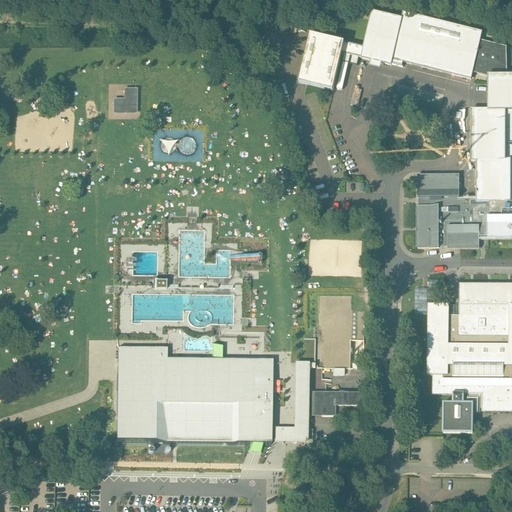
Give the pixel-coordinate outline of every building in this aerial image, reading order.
[(506,49),(484,42),(486,35),(406,15),(405,21),(376,13),(364,59),(376,62),(375,68),(384,70),(386,64),(397,67),(398,62),(474,81),(476,75),(492,79),(491,108),(477,108),(475,199),(463,199),(463,174),(418,173),(417,248),(487,249),(487,238),(511,238),(511,77),(505,77),(506,49)] [(135,89),(126,89),(126,90),(125,90),(124,102),(114,102),(114,110),(115,110),(115,111),(125,111),(125,110),(126,110),(126,103),(136,103),(137,90),(135,90),(135,89)] [(166,281),(156,281),(155,289),(166,289),(166,281)] [(415,313),(427,314),(428,287),(415,287),(415,313)] [(511,307),(435,307),(434,393),(457,393),(457,405),(448,405),(447,436),(478,436),(478,405),(467,405),(467,393),(481,394),(481,411),(511,412),(511,307)] [(263,444),(270,444),(271,362),(223,360),(223,347),(218,346),(213,345),(213,348),(213,351),(213,360),(167,360),(167,349),(118,348),(115,440),(253,444),(249,451),(254,451),(259,451),(263,444)] [(298,364),(296,442),(307,442),(308,368),(315,368),(315,364),(298,364)] [(363,407),(363,393),(315,393),(314,416),(335,417),(335,406),(363,407)]
